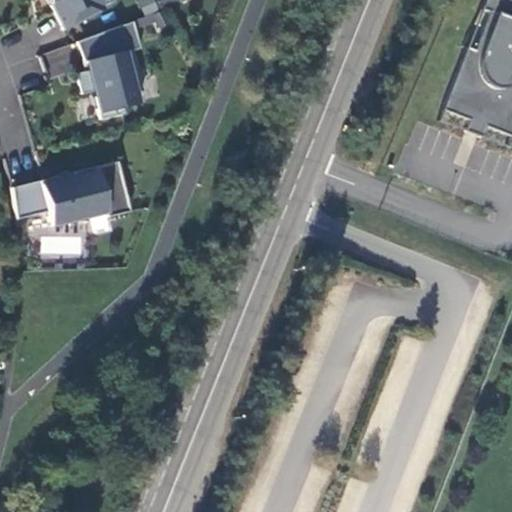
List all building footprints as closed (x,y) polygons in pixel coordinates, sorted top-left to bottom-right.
[(48,0),(64,30),(104,10),(102,7),(113,1),(112,0),(48,0)] [(153,0),(138,0),(135,2),(152,31),(166,23),(153,0)] [(511,0),(482,0),(476,14),(477,15),(484,18),(469,55),(462,53),(461,54),(437,116),(464,126),(459,136),(477,143),(481,133),(507,143),(511,130),(511,0)] [(477,15),(476,14),(457,52),(461,54),(462,53),(459,51),(477,15)] [(141,49),(134,23),(78,43),(85,64),(92,62),(93,69),(77,75),(82,95),(94,92),(101,120),(125,115),(123,109),(140,104),(135,85),(141,83),(133,51),(141,49)] [(67,45),(42,52),(50,78),(75,70),(67,45)] [(13,189),(18,221),(48,214),(51,228),(70,223),(88,224),(88,218),(106,214),(107,218),(130,213),(118,163),(75,174),(76,177),(60,181),(59,177),(13,189)]
